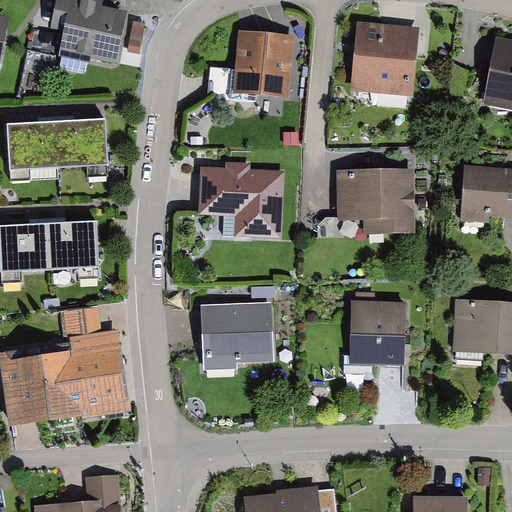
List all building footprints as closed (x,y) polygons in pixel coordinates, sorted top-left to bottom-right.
[(59,0),(53,26),(66,29),(61,53),(118,66),(131,11),(85,0),(59,0)] [(0,57),(10,17),(0,14),(0,57)] [(422,33),(356,26),(349,91),(416,98),(422,33)] [(295,35),(241,29),(234,91),(288,97),(295,35)] [(511,42),(498,40),(485,107),(511,111),(511,42)] [(231,69),(212,67),(210,90),(229,92),(231,69)] [(108,122),(5,127),(8,175),(110,170),(108,122)] [(415,167),(338,170),(340,221),(366,220),(366,236),(417,235),(415,167)] [(284,172),(204,168),(201,213),(237,215),(236,235),(281,237),(284,172)] [(511,172),(466,170),(463,222),(511,225),(511,172)] [(100,224),(1,229),(3,275),(102,271),(100,224)] [(511,300),(460,298),(457,351),(511,353),(511,300)] [(273,301),(202,304),(205,367),(276,364),(273,301)] [(407,305),(355,302),(352,365),(404,368),(407,305)] [(69,356),(2,365),(12,429),(124,413),(116,357),(123,356),(120,331),(104,333),(100,308),(63,313),(69,356)] [(87,501),(35,505),(35,511),(123,511),(121,474),(85,476),(87,501)] [(322,511),(320,493),(245,501),(245,511),(322,511)] [(467,511),(467,495),(416,494),(415,511),(467,511)]
